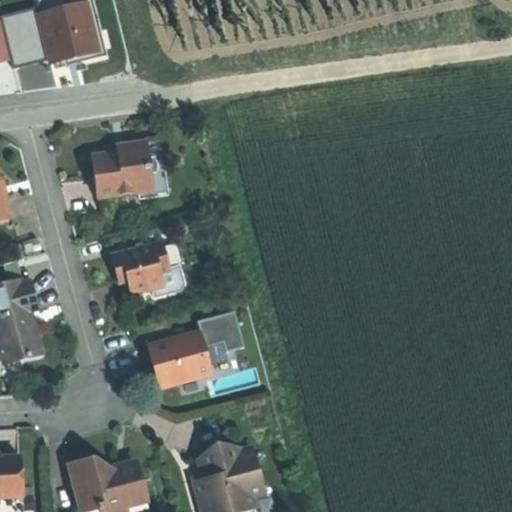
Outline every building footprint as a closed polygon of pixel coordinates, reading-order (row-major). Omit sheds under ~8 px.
[(102,50),(91,0),(63,0),(2,13),(14,69),(102,50)] [(0,65),(9,64),(1,9),(0,9),(0,65)] [(148,169),(163,167),(160,144),(145,145),(148,169)] [(127,155),(116,157),(91,160),(93,179),(95,199),(136,195),(151,193),(148,169),(145,145),(126,148),(127,155)] [(115,149),(116,157),(127,155),(126,148),(115,149)] [(151,193),(136,195),(137,201),(166,198),(163,167),(148,169),(151,193)] [(126,283),(157,275),(167,272),(160,245),(110,258),(114,272),(117,285),(126,283)] [(160,288),(157,275),(126,283),(129,296),(160,288)] [(27,280),(0,287),(0,358),(2,366),(40,357),(32,326),(29,314),(35,312),(27,280)] [(195,324),(198,336),(202,350),(221,345),(223,355),(241,350),(232,315),(195,324)] [(156,389),(209,375),(202,350),(198,336),(146,350),(151,369),(156,389)] [(251,495),(260,492),(249,451),(240,453),(214,448),(205,456),(196,463),(200,480),(191,482),(198,511),(200,511),(214,509),(214,511),(243,511),(254,509),(251,495)] [(0,500),(21,500),(19,460),(0,460),(0,500)] [(124,511),(123,510),(141,505),(144,505),(136,468),(114,474),(92,461),(82,464),(67,467),(77,511),(79,511),(100,507),(100,511),(124,511)] [(264,507),(260,492),(251,495),(254,509),(264,507)] [(0,511),(21,511),(21,500),(0,500),(0,511)]
